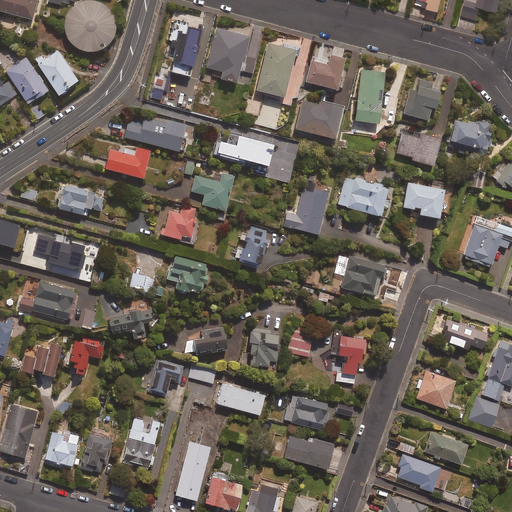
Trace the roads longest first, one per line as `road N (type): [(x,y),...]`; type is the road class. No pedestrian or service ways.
road 1 (residential): [(511,311),(439,285),(422,290),(341,511)]
road 2 (residential): [(264,0),(463,52),(500,90)]
road 3 (tertiary): [(155,0),(114,96),(0,174)]
road 4 (tertiary): [(0,161),(111,81),(140,0)]
